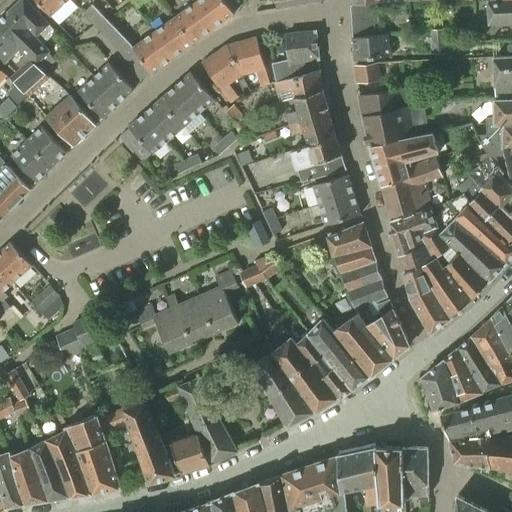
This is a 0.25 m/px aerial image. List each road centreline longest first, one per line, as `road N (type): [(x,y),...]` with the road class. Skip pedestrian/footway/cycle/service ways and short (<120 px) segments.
road 1 (residential): [(0,232),(218,36),(333,13)]
road 2 (residential): [(426,353),(395,286),(352,149),(333,13)]
road 3 (residential): [(97,511),(248,467),(379,396)]
